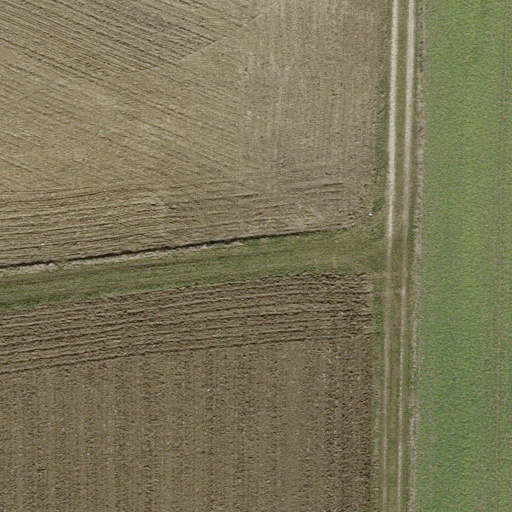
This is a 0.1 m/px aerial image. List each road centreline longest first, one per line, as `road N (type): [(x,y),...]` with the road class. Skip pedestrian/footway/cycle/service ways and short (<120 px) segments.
road 1 (track): [(396,246),(0,293)]
road 2 (track): [(396,246),(392,511)]
road 3 (track): [(403,0),(396,246)]
